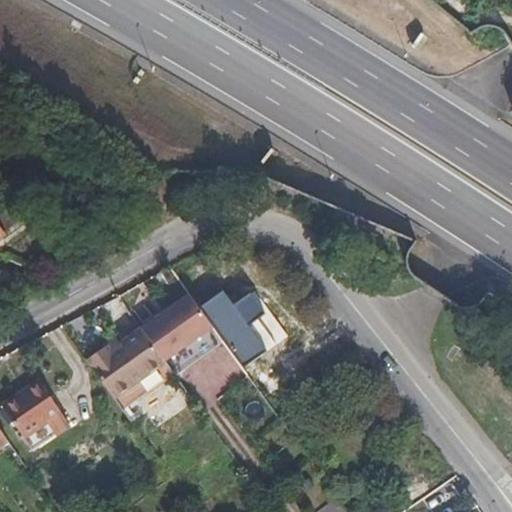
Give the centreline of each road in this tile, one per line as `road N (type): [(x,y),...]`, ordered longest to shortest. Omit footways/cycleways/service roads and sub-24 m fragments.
road 1 (unclassified): [(511,505),(282,227),(215,220),(183,230),(0,329)]
road 2 (motorway): [(123,0),(383,155),(511,245)]
road 3 (motorway): [(511,166),(230,0)]
